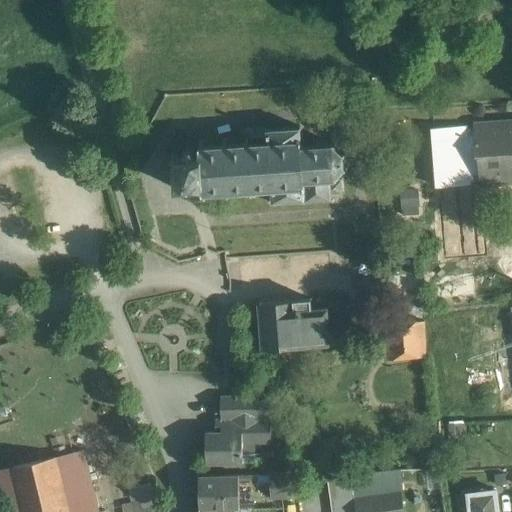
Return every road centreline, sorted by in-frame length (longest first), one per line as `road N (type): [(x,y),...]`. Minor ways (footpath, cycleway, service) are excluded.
road 1 (residential): [(182,511),(177,455),(107,295),(0,331)]
road 2 (track): [(148,283),(66,0)]
